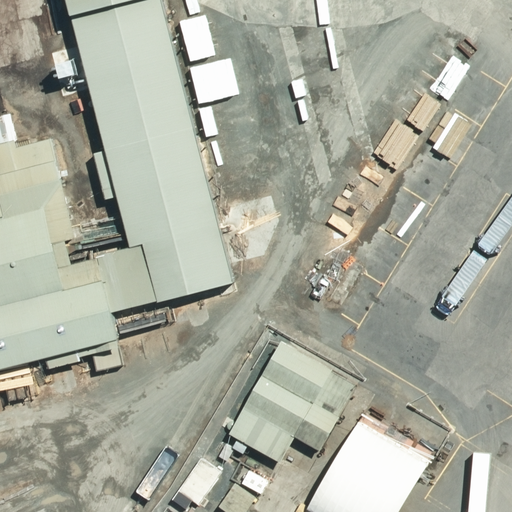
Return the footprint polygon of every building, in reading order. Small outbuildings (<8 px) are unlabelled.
[(225,281),(152,0),(58,0),(98,150),(88,152),(100,199),(110,196),(123,247),(89,254),(105,312),(225,281)] [(0,141),(0,365),(40,355),(43,368),(76,360),(75,356),(90,352),(94,370),(118,364),(105,312),(89,254),(63,261),(57,240),(69,237),(43,139),(11,147),(9,139),(0,141)] [(363,392),(288,348),(235,438),(286,468),(301,441),(325,456),(363,392)] [(413,511),(438,470),(369,430),(321,511),(413,511)] [(227,476),(207,462),(183,495),(204,510),(227,476)] [(253,511),(261,502),(242,488),(225,510),(227,511),(253,511)]
